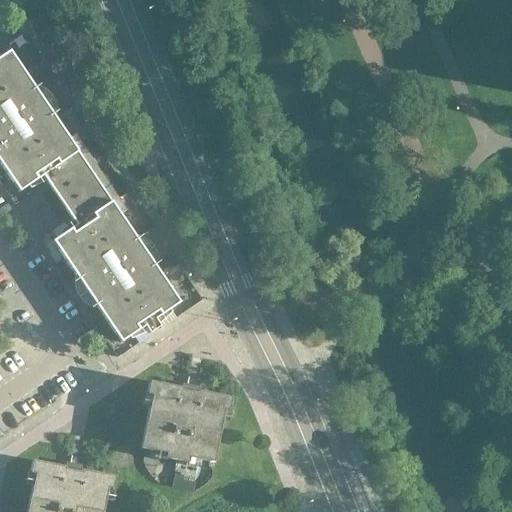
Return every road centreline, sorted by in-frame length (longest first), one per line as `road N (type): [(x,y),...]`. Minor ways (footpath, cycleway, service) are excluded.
road 1 (tertiary): [(338,511),(125,0)]
road 2 (residential): [(0,245),(70,351),(0,398)]
